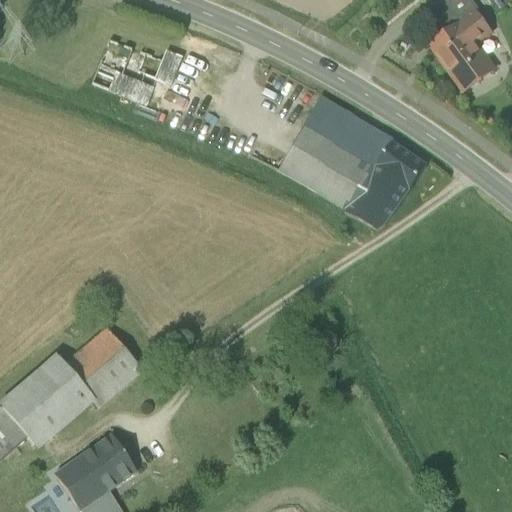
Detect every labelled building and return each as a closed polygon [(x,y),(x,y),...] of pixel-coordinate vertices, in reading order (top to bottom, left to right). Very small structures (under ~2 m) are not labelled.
[(445,7),(460,27),(476,15),(477,17),(480,14),(469,0),(452,0),(444,6),(445,7)] [(511,0),(487,0),(498,14),(511,3),(511,0)] [(438,33),(443,40),(460,27),(445,7),(438,33)] [(494,73),(485,60),(475,46),(490,35),(477,17),(476,15),(460,27),(443,40),(431,48),(455,81),(465,94),(494,73)] [(102,65),(95,86),(150,105),(165,63),(133,52),(125,73),(102,65)] [(299,185),(347,213),(378,169),(394,146),(318,103),(277,174),(299,185)] [(378,169),(411,192),(427,169),(394,146),(378,169)] [(411,192),(378,169),(347,213),(345,216),(378,234),(385,229),(411,192)] [(91,402),(98,411),(142,374),(107,332),(64,368),(63,369),(91,402)] [(1,411),(27,441),(34,450),(91,402),(63,369),(64,368),(58,361),(0,411),(1,411)] [(275,366),(250,385),(261,400),(286,380),(275,366)] [(27,441),(1,411),(0,411),(0,441),(11,454),(27,441)] [(54,477),(77,511),(83,511),(108,494),(136,476),(110,439),(54,477)] [(0,463),(11,454),(0,441),(0,463)] [(83,511),(119,511),(108,494),(83,511)]
